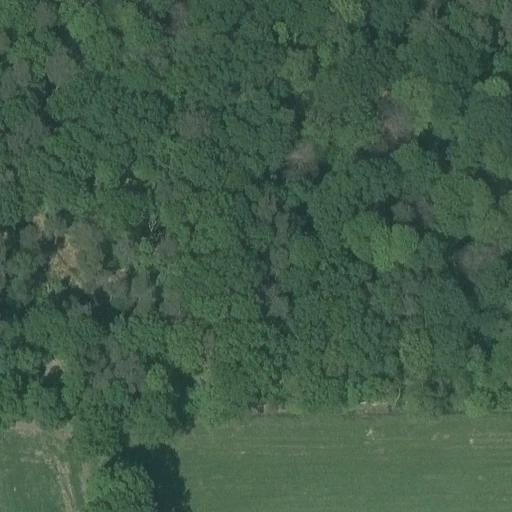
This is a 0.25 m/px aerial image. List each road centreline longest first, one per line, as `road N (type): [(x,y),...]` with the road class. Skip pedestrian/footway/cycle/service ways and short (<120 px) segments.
road 1 (track): [(511,385),(153,387),(0,367)]
road 2 (track): [(511,262),(282,0)]
